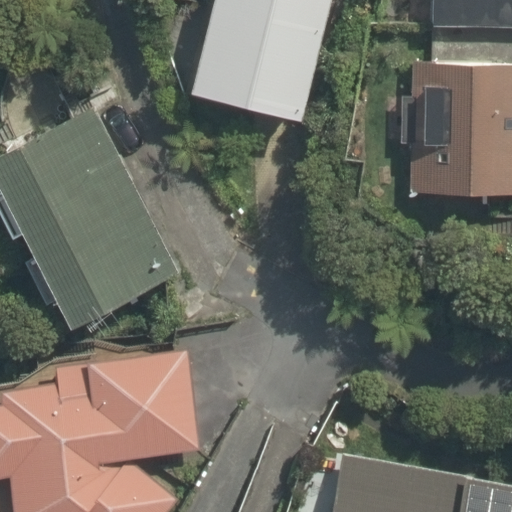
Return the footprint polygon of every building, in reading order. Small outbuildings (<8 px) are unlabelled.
[(194,0),(173,78),(294,112),(325,0),(194,0)] [(511,189),(511,49),(411,47),(408,187),(511,189)] [(171,277),(80,83),(0,120),(0,224),(50,333),(171,277)] [(0,511),(154,511),(169,496),(115,446),(187,446),(188,349),(38,348),(38,369),(0,368),(0,511)] [(300,511),(511,511),(511,482),(308,455),(300,511)]
